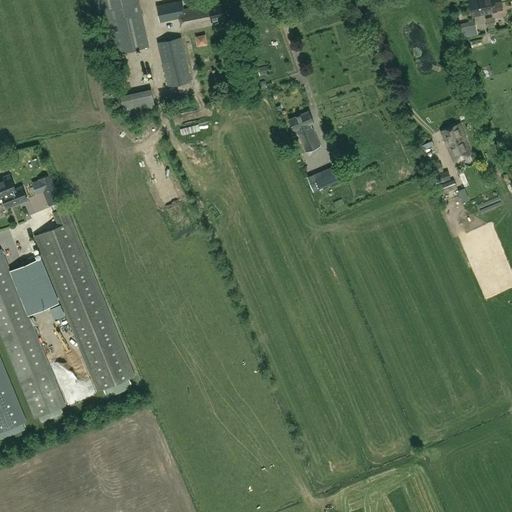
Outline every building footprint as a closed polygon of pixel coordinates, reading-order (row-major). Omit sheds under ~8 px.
[(116,54),(148,47),(137,0),(97,0),(100,11),(106,10),(116,54)] [(469,0),(473,15),(502,9),(500,0),(469,0)] [(182,1),(157,6),(160,19),(179,16),(182,30),(212,24),(211,22),(226,19),(223,3),(209,6),(208,4),(184,9),(182,1)] [(455,24),(458,38),(476,34),(473,21),(455,24)] [(208,34),(198,36),(196,44),(204,50),(211,48),(214,41),(208,34)] [(177,39),(176,36),(157,40),(168,87),(191,81),(181,38),(177,39)] [(294,130),(296,129),(307,152),(321,146),(310,123),(313,122),(309,111),(289,120),(294,130)] [(454,162),(471,154),(464,139),(465,138),(459,123),(441,131),(454,162)] [(21,155),(31,178),(47,171),(38,148),(21,155)] [(327,164),(324,159),(329,156),(325,150),(313,157),(319,168),(327,164)] [(441,163),(430,166),(432,174),(444,171),(441,163)] [(334,168),(320,174),(325,187),(339,180),(334,168)] [(434,184),(439,182),(450,178),(447,171),(432,176),(434,184)] [(0,198),(4,197),(5,200),(4,200),(7,207),(27,199),(22,186),(16,189),(10,174),(0,178),(0,198)] [(49,175),(39,179),(45,192),(55,188),(49,175)] [(454,180),(436,186),(439,195),(457,188),(454,180)] [(67,206),(54,212),(59,225),(35,235),(99,392),(104,390),(106,395),(131,384),(129,379),(136,376),(67,206)] [(10,270),(1,249),(0,249),(0,331),(35,418),(39,416),(42,422),(63,413),(61,407),(65,405),(28,315),(59,302),(40,258),(10,270)] [(49,309),(54,321),(65,316),(60,305),(49,309)] [(25,430),(22,423),(27,421),(0,355),(0,437),(1,440),(25,430)] [(70,363),(55,369),(71,404),(97,393),(92,380),(80,385),(70,363)]
